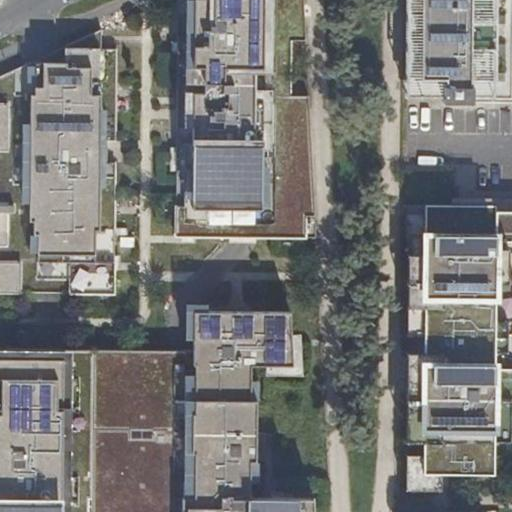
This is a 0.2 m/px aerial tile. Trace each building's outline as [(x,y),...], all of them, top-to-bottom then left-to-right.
[(287,42),(296,42),(301,42),(299,0),(174,0),(173,234),(312,239),(309,190),(307,153),(305,119),(304,97),(286,98),(287,42)] [(511,0),(421,0),(422,0),(421,81),(452,80),(491,78),(491,96),(511,94),(511,0)] [(100,47),(97,29),(63,46),(64,62),(29,63),(0,78),(0,292),(108,289),(111,159),(103,159),(104,137),(112,137),(114,45),(100,47)] [(398,194),(398,488),(437,489),(438,472),(418,472),(419,397),(419,374),(420,295),(421,193),(398,194)] [(480,473),(490,473),(491,441),(491,398),(511,398),(511,198),(492,199),(492,193),(421,193),(420,295),(419,374),(419,397),(418,472),(446,472),(480,473)] [(190,306),(186,344),(191,344),(195,309),(249,313),(249,309),(239,308),(190,306)] [(186,344),(91,347),(89,511),(309,511),(309,501),(267,502),(246,502),(246,488),(252,488),(252,467),(261,466),(262,438),(252,439),(253,404),(247,404),(247,369),(289,367),(286,311),(249,309),(249,313),(195,309),(191,344),(186,344)] [(89,511),(91,347),(0,348),(0,511),(89,511)] [(511,398),(491,398),(491,441),(508,441),(508,430),(508,416),(511,416),(511,398)]
